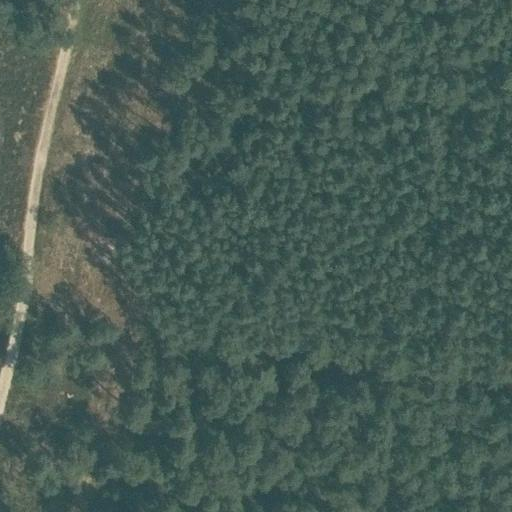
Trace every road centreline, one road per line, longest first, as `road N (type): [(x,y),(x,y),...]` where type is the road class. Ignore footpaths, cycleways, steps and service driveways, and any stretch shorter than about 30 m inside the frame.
road 1 (track): [(511,364),(19,307)]
road 2 (track): [(0,403),(75,0)]
